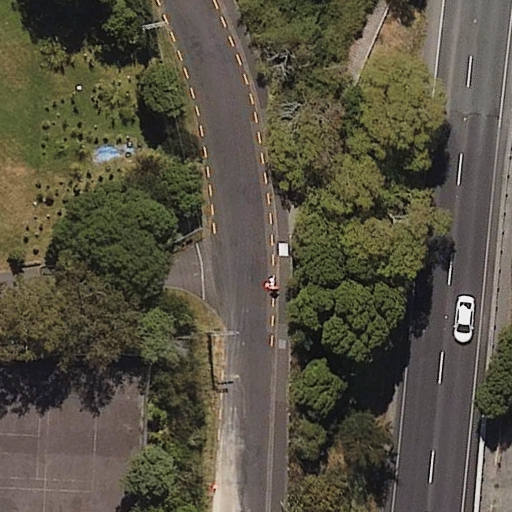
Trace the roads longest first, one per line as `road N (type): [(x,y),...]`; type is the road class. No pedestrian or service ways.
road 1 (residential): [(243,511),(248,259),(227,115),(187,0)]
road 2 (trunk): [(480,0),(428,511)]
